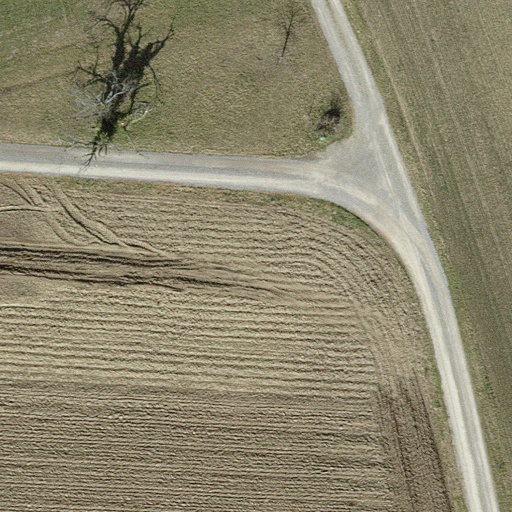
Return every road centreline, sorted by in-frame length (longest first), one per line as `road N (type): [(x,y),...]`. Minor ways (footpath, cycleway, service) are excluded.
road 1 (track): [(410,226),(327,195),(0,170)]
road 2 (track): [(486,511),(456,354),(410,226)]
road 3 (track): [(410,226),(331,0)]
